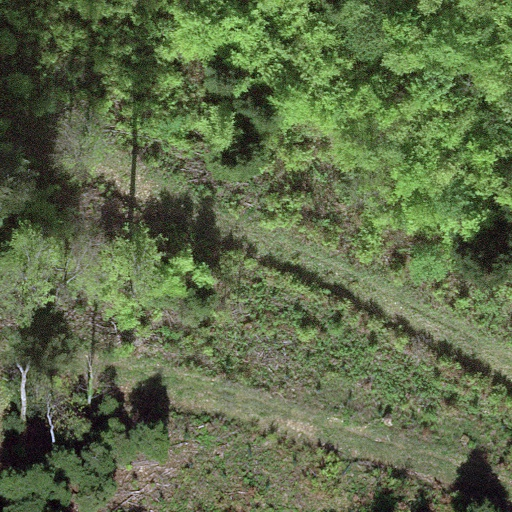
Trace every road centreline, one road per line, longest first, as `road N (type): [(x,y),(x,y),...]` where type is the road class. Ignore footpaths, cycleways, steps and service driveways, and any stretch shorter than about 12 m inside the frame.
road 1 (track): [(0,111),(511,373)]
road 2 (track): [(511,497),(268,414),(58,365),(0,367)]
